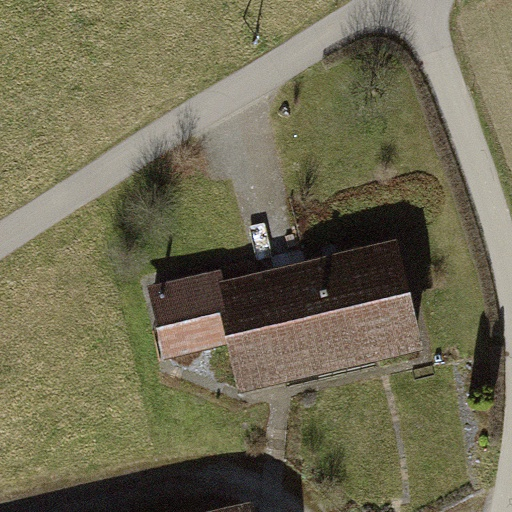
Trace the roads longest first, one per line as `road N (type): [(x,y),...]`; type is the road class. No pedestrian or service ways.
road 1 (residential): [(413,0),(511,296),(511,424),(499,511)]
road 2 (unclassified): [(0,245),(375,0)]
